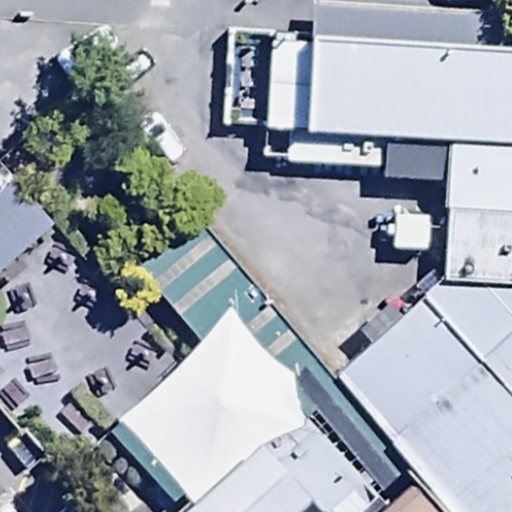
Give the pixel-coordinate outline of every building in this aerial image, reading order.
[(511,221),(511,46),(310,44),(308,146),(456,148),(455,220),(511,221)] [(84,168),(0,242),(0,290),(23,317),(132,221),(84,168)] [(511,221),(455,220),(450,293),(511,293),(511,221)] [(511,511),(511,293),(450,293),(337,375),(424,473),(458,511),(511,511)] [(378,511),(424,473),(337,375),(268,296),(124,422),(192,498),(175,511),(378,511)] [(458,511),(424,473),(378,511),(458,511)]
